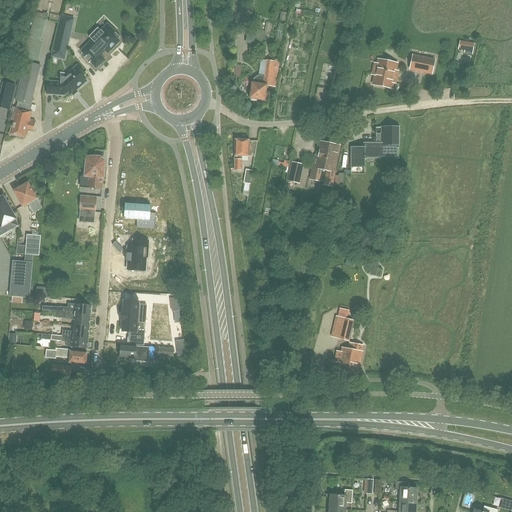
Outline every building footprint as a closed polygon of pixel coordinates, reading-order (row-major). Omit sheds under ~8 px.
[(23,57),(25,58),(36,13),(35,12),(28,38),(23,36),(19,48),(25,50),(23,57)] [(36,13),(25,58),(38,61),(43,42),(40,41),(46,21),(44,21),(45,15),(36,13)] [(51,58),(65,62),(75,19),(61,16),(51,58)] [(92,40),(82,51),(86,56),(84,58),(89,63),(91,61),(96,68),(105,60),(99,54),(104,49),(108,53),(119,41),(112,35),(115,32),(108,24),(99,33),(95,30),(89,37),(92,40)] [(265,36),(247,33),(246,43),(264,46),(265,36)] [(472,54),(473,44),(466,43),(464,52),(472,54)] [(434,60),(413,56),(410,69),(431,74),(434,60)] [(373,85),(392,89),(394,79),(395,80),(397,71),(395,71),(397,64),(378,60),(377,64),(374,63),(372,75),(375,75),(373,85)] [(270,86),(273,70),(274,62),(268,61),(267,69),(266,76),(258,75),(253,79),(252,83),(250,99),(265,101),(267,85),(270,86)] [(24,138),(27,129),(32,131),(33,131),(35,121),(29,120),(31,112),(30,111),(32,104),(31,104),(40,66),(25,62),(15,101),(18,102),(15,113),(10,134),(17,136),(18,138),(22,139),(24,138)] [(60,82),(48,82),(47,93),(64,95),(68,92),(71,95),(86,81),(82,76),(84,74),(77,66),(69,73),(70,75),(66,78),(61,77),(60,82)] [(3,83),(0,96),(0,106),(8,109),(14,86),(3,83)] [(366,155),(366,151),(378,151),(378,157),(398,157),(398,148),(400,148),(400,147),(398,147),(398,145),(400,145),(400,127),(380,127),(380,128),(383,128),(383,138),(385,138),(384,144),(368,143),(368,144),(370,144),(370,147),(352,146),(351,167),(354,167),(366,167),(366,159),(367,159),(367,155),(366,155)] [(235,170),(241,170),(241,156),(249,156),(249,140),(236,140),(235,170)] [(331,184),(339,146),(320,142),(316,156),(315,156),(311,176),(323,179),(322,182),(331,184)] [(104,178),(104,176),(105,177),(106,177),(107,171),(106,171),(104,170),(105,165),(104,160),(101,157),(95,156),(87,157),(85,175),(83,175),(81,177),(80,187),(102,189),(103,178),(104,178)] [(299,183),(302,165),(292,163),(288,181),(299,183)] [(248,197),(252,171),(246,170),(243,185),(245,185),(243,195),(248,197)] [(30,202),(35,212),(43,208),(28,183),(27,183),(26,182),(21,185),(21,187),(14,191),(23,206),(30,202)] [(80,216),(95,217),(97,197),(82,195),(80,216)] [(0,235),(17,226),(13,219),(15,218),(3,198),(0,199),(0,235)] [(156,213),(150,213),(150,205),(148,205),(148,202),(137,201),(137,204),(125,203),(124,219),(136,220),(136,228),(155,230),(156,213)] [(25,254),(33,255),(39,255),(40,236),(27,235),(26,246),(25,254)] [(147,257),(148,241),(133,240),(133,247),(127,247),(127,253),(126,253),(126,261),(128,261),(127,270),(145,271),(146,257),(147,257)] [(16,253),(25,254),(26,246),(17,245),(16,253)] [(9,296),(30,298),(33,255),(25,254),(25,261),(12,260),(9,296)] [(377,271),(379,263),(367,260),(365,268),(377,271)] [(48,288),(36,287),(36,297),(47,298),(48,288)] [(139,302),(124,301),(123,312),(122,312),(121,321),(123,321),(122,331),(129,332),(128,338),(127,338),(127,344),(144,346),(145,324),(137,323),(139,302)] [(91,305),(76,304),(68,303),(68,308),(46,306),(46,312),(55,312),(90,316),(91,305)] [(36,316),(35,308),(15,310),(16,318),(36,316)] [(89,327),(90,316),(55,312),(54,318),(74,319),(74,325),(89,327)] [(349,341),(354,321),(343,319),(338,338),(349,341)] [(41,331),(42,322),(34,322),(33,331),(41,331)] [(88,338),(89,327),(74,325),(73,331),(52,329),(52,335),(88,338)] [(90,343),(88,342),(88,338),(52,335),(47,335),(47,340),(52,340),(62,341),(67,342),(67,346),(72,347),(88,348),(89,347),(90,343)] [(147,362),(149,348),(121,345),(120,351),(119,351),(119,356),(120,356),(120,357),(134,359),(134,361),(147,362)] [(174,348),(159,347),(158,356),(173,357),(174,348)] [(87,360),(87,352),(72,351),(72,350),(56,348),(56,351),(47,350),(46,358),(56,359),(56,358),(70,359),(70,364),(87,365),(87,360)] [(357,374),(362,352),(342,348),(341,352),(337,351),(335,362),(339,362),(338,370),(357,374)] [(72,367),(53,366),(52,374),(71,376),(72,367)] [(417,489),(408,488),(409,482),(395,481),(395,487),(401,488),(400,501),(416,503),(416,501),(417,501),(418,494),(416,494),(417,489)] [(345,490),(344,496),(330,495),(330,500),(329,500),(328,508),(329,508),(329,509),(345,510),(346,503),(352,503),(353,490),(345,490)] [(500,498),(498,508),(511,511),(511,507),(511,501),(501,498),(500,498)] [(417,504),(416,504),(416,503),(400,501),(399,511),(388,511),(387,511),(415,511),(417,511),(417,504)]
